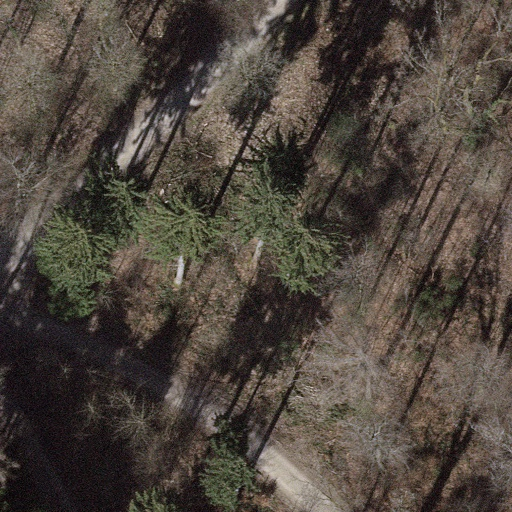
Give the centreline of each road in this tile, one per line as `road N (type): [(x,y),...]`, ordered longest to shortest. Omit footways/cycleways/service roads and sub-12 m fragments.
road 1 (track): [(0,313),(154,375),(343,511)]
road 2 (track): [(0,248),(169,116),(284,0)]
road 3 (track): [(64,511),(0,393)]
